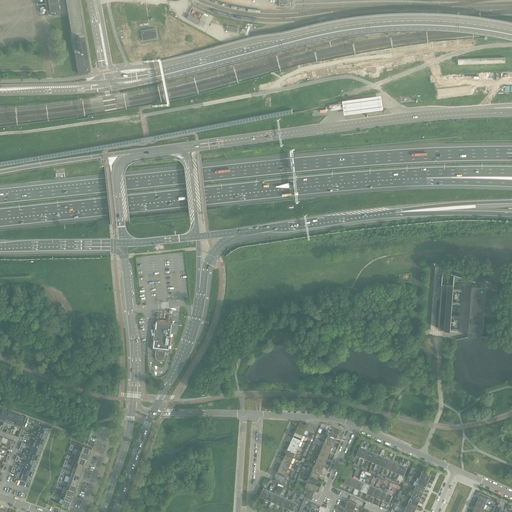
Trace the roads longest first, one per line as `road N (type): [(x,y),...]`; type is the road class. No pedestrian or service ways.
road 1 (motorway): [(479,152),(0,198)]
road 2 (motorway): [(0,217),(424,177)]
road 3 (secondary): [(494,110),(181,148)]
road 4 (tertiary): [(254,49),(394,23),(511,33)]
road 5 (secondary): [(122,244),(132,402)]
road 6 (tertiary): [(109,88),(254,49)]
road 7 (tertiary): [(254,49),(108,81)]
road 8 (secondary): [(244,231),(390,211)]
road 9 (track): [(0,134),(142,116)]
road 10 (secondary): [(154,411),(190,332),(200,284)]
road 11 (motorway): [(128,156),(0,172)]
road 12 (motorway): [(0,247),(122,244)]
road 13 (motorway): [(390,211),(511,202)]
road 14 (secondary): [(390,211),(511,215)]
